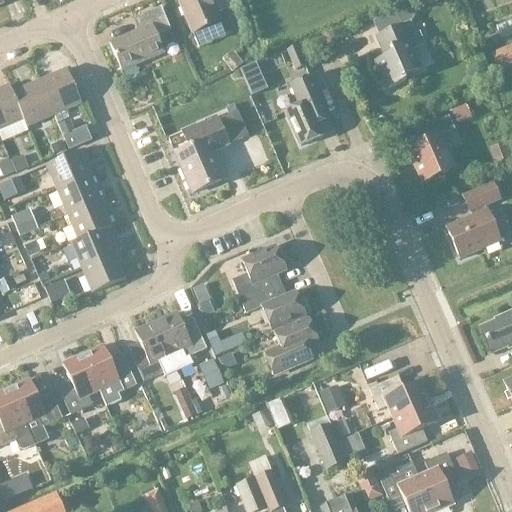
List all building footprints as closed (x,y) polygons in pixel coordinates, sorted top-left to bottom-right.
[(178,0),(176,1),(191,36),(218,24),(215,16),(226,11),(221,0),(178,0)] [(125,38),(108,46),(120,73),(163,55),(155,37),(167,31),(158,11),(132,22),(137,33),(132,36),(133,37),(126,40),(125,38)] [(394,14),(371,24),(377,37),(373,39),(378,50),(386,47),(390,55),(373,63),(386,91),(405,83),(403,79),(420,71),(411,51),(422,46),(417,34),(414,36),(405,39),(399,27),(394,14)] [(511,45),(488,55),(496,72),(511,65),(511,45)] [(285,53),(294,73),(304,68),(296,48),(285,53)] [(0,57),(7,69),(22,61),(15,49),(0,57)] [(252,63),(240,65),(244,84),(257,82),(252,63)] [(65,71),(38,83),(53,117),(80,105),(65,71)] [(300,107),(284,114),(299,148),(321,139),(310,113),(321,108),(308,79),(291,86),(300,107)] [(8,87),(7,87),(26,129),(53,117),(38,83),(12,94),(8,87)] [(24,130),(26,129),(7,87),(0,90),(0,131),(21,122),(24,130)] [(406,152),(421,184),(454,170),(439,138),(453,132),(447,118),(425,128),(430,141),(406,152)] [(188,149),(173,156),(190,196),(223,181),(211,153),(226,147),(214,119),(201,124),(202,126),(196,129),(196,127),(181,133),(188,149)] [(69,122),(57,127),(62,138),(68,151),(90,142),(84,129),(74,133),(69,122)] [(50,146),(54,157),(65,152),(61,142),(50,146)] [(44,168),(55,193),(89,179),(83,166),(87,164),(82,152),(44,168)] [(27,170),(22,157),(9,163),(14,175),(27,170)] [(55,193),(65,218),(103,202),(98,190),(94,192),(89,179),(55,193)] [(470,219),(445,230),(458,261),(498,244),(483,209),(499,202),(491,185),(461,198),(470,219)] [(68,245),(69,246),(110,228),(104,215),(108,214),(103,202),(65,218),(75,242),(68,245)] [(18,239),(37,231),(28,211),(9,219),(18,239)] [(69,246),(79,271),(117,255),(112,243),(109,244),(103,232),(110,229),(110,228),(69,246)] [(0,239),(5,249),(14,245),(9,234),(0,237),(0,239)] [(230,282),(239,305),(262,295),(257,284),(284,273),(273,249),(240,263),(246,276),(230,282)] [(122,266),(117,255),(79,271),(90,296),(124,282),(118,268),(122,266)] [(21,277),(12,282),(15,287),(24,283),(21,277)] [(49,306),(69,297),(62,281),(42,290),(49,306)] [(272,333),(272,334),(304,321),(293,295),(267,306),(262,295),(239,305),(244,316),(260,309),(270,334),(272,333)] [(511,313),(494,321),(495,323),(479,330),(490,356),(511,346),(511,313)] [(175,314),(154,324),(176,372),(191,365),(188,358),(205,350),(191,320),(180,326),(175,314)] [(305,322),(304,321),(272,334),(279,350),(263,356),(273,378),(295,368),(291,357),(317,346),(307,322),(305,322)] [(142,384),(162,375),(164,378),(176,372),(154,324),(133,334),(138,345),(126,350),(142,384)] [(102,348),(81,357),(98,393),(105,408),(120,402),(117,396),(135,388),(122,358),(110,364),(102,348)] [(232,355),(216,361),(221,373),(237,366),(232,355)] [(87,398),(98,393),(81,357),(61,367),(68,383),(56,389),(69,418),(91,408),(87,398)] [(222,385),(211,361),(196,368),(207,392),(222,385)] [(386,409),(391,420),(427,404),(418,384),(402,391),(396,378),(367,391),(377,413),(386,409)] [(511,379),(502,384),(511,405),(511,379)] [(47,440),(42,429),(61,421),(48,392),(36,397),(28,381),(8,391),(24,427),(34,446),(34,448),(35,447),(35,446),(47,440)] [(328,382),(313,390),(323,412),(339,404),(328,382)] [(0,449),(14,443),(17,450),(20,452),(23,451),(34,446),(24,427),(8,391),(0,394),(0,449)] [(436,425),(427,404),(391,420),(395,431),(386,435),(396,457),(425,444),(420,432),(436,425)] [(184,420),(194,416),(190,407),(180,411),(184,420)] [(269,424),(261,409),(250,416),(258,430),(269,424)] [(349,437),(342,421),(330,427),(337,442),(349,437)] [(308,435),(324,473),(344,464),(328,427),(308,435)] [(466,449),(450,457),(462,481),(478,473),(466,449)] [(426,475),(416,479),(430,511),(438,511),(452,506),(445,490),(457,484),(445,455),(422,465),(426,475)] [(405,511),(430,511),(416,479),(411,466),(394,473),(396,476),(378,484),(390,511),(395,511),(404,508),(405,511)] [(356,495),(375,491),(370,469),(352,473),(356,495)] [(282,511),(282,509),(285,508),(270,474),(254,481),(267,511),(282,511)] [(262,511),(266,511),(253,480),(234,488),(243,511),(262,511)] [(17,511),(60,511),(53,495),(17,511)] [(77,497),(66,505),(71,511),(75,511),(84,506),(77,497)] [(354,511),(349,499),(321,511),(354,511)]
